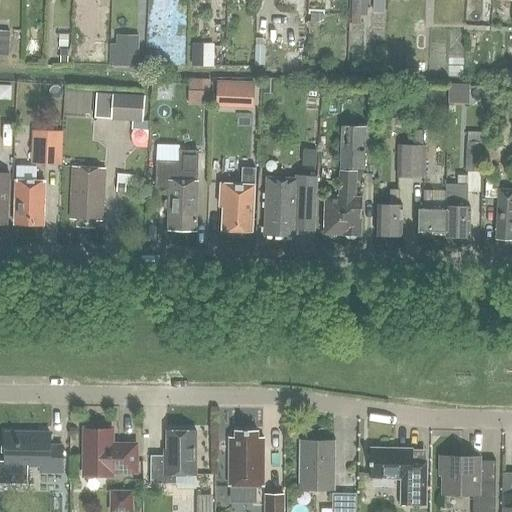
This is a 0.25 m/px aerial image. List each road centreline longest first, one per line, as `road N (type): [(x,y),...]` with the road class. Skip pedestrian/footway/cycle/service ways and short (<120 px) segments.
road 1 (residential): [(511,420),(425,419),(286,399),(0,395)]
road 2 (tertiary): [(511,275),(0,266)]
